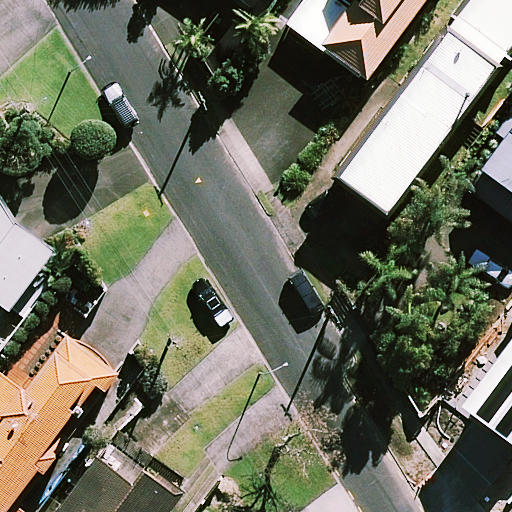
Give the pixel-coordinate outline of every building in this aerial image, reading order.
[(239,0),(253,11),(262,0),(239,0)] [(304,0),(290,20),(365,77),(422,0),(304,0)] [(511,41),(511,0),(469,0),(341,172),(388,207),(511,41)] [(511,120),(481,163),(511,185),(511,120)] [(0,347),(44,291),(29,279),(55,246),(14,214),(19,208),(0,193),(0,347)] [(0,511),(9,511),(44,465),(52,471),(77,437),(68,430),(82,410),(77,406),(98,378),(112,389),(125,372),(73,333),(33,388),(7,369),(0,378),(0,511)] [(511,363),(478,412),(511,436),(511,363)] [(63,511),(173,511),(186,494),(151,468),(141,481),(106,455),(63,511)]
